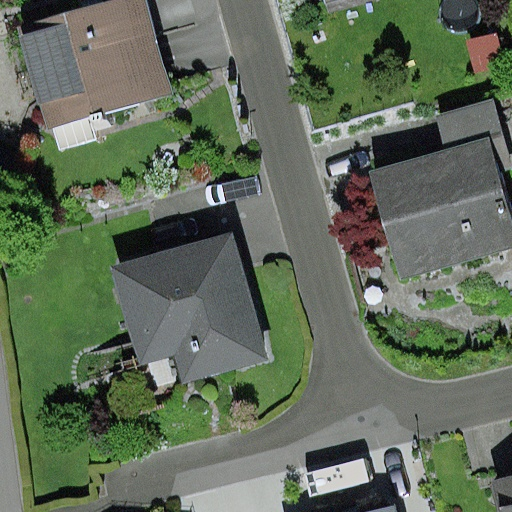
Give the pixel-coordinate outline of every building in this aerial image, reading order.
[(146,0),(116,0),(19,28),(47,125),(100,109),(102,117),(175,96),(146,0)] [(496,35),(467,42),(475,74),(504,67),(496,35)] [(435,117),(444,152),(490,140),(502,136),(493,101),(435,117)] [(444,152),(368,172),(397,281),(511,249),(511,221),(490,140),(444,152)] [(232,232),(109,265),(136,366),(175,355),(182,381),(266,359),(232,232)] [(511,511),(511,476),(491,482),(498,511),(511,511)]
